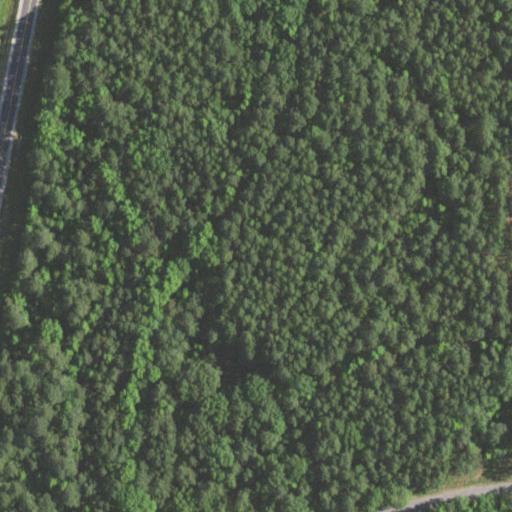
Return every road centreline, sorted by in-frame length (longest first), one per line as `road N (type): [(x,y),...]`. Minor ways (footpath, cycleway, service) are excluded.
road 1 (primary): [(0,153),(29,0)]
road 2 (residential): [(511,493),(363,511)]
